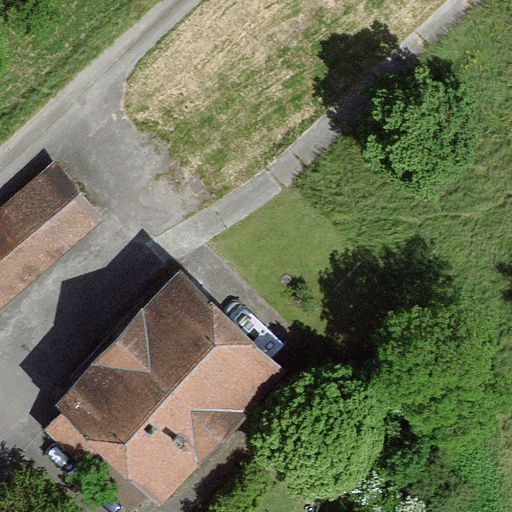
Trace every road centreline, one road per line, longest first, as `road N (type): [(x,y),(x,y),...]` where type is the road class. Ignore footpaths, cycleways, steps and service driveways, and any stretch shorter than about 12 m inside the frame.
road 1 (unknown): [(0,405),(197,200)]
road 2 (residential): [(182,0),(0,166)]
